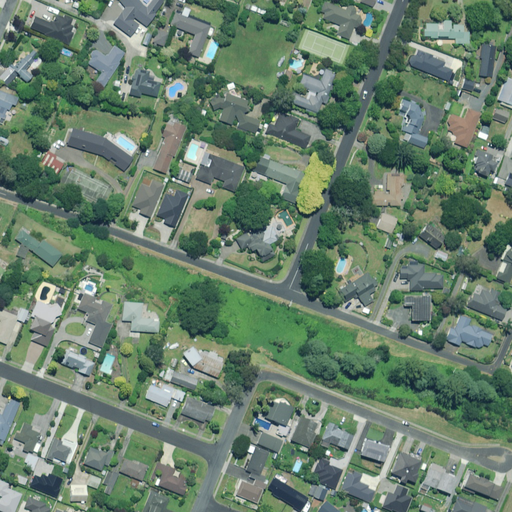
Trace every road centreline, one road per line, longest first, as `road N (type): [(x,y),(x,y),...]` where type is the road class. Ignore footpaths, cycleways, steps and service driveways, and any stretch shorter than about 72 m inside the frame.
road 1 (residential): [(285,294),(403,0)]
road 2 (residential): [(285,294),(0,193)]
road 3 (residential): [(220,457),(0,368)]
road 4 (residential): [(463,453),(269,373),(250,384)]
road 5 (residential): [(495,372),(285,294)]
